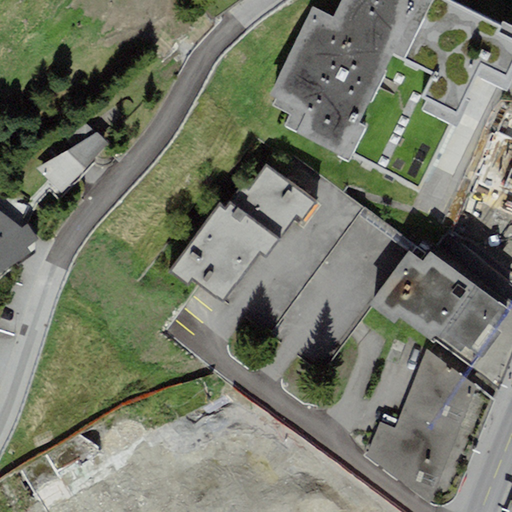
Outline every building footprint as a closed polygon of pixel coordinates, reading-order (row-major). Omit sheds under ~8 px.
[(403,60),(432,0),(341,0),(333,16),(313,7),(270,96),(276,98),(271,105),(291,114),(284,126),(338,153),(336,156),(350,163),(352,156),(366,127),(360,124),(394,55),(403,60)] [(506,92),(511,79),(511,26),(502,22),(500,27),(449,0),(432,0),(403,60),(394,55),(360,124),(366,127),(352,156),(418,188),(449,124),(456,127),(479,79),(506,92)] [(511,267),(511,97),(509,96),(443,231),(511,267)] [(64,193),(109,144),(84,122),(65,138),(75,146),(37,169),(64,193)] [(302,222),(316,203),(266,165),(250,186),(245,182),(225,208),(220,205),(170,271),(187,284),(191,279),(222,303),(260,254),(266,258),(296,218),(302,222)] [(0,274),(31,253),(27,247),(38,238),(28,224),(21,228),(0,211),(0,274)] [(504,306),(429,252),(423,262),(410,251),(369,306),(396,323),(399,318),(432,343),(434,340),(498,389),(511,356),(511,304),(508,301),(504,306)] [(455,499),(493,401),(427,349),(397,420),(383,415),(365,455),(432,504),(437,505),(445,505),(450,504),(455,499)] [(253,511),(288,487),(274,468),(270,452),(246,419),(195,456),(181,437),(156,455),(135,426),(110,432),(95,442),(104,482),(91,491),(95,511),(253,511)] [(286,511),(375,511),(311,473),(286,511)]
